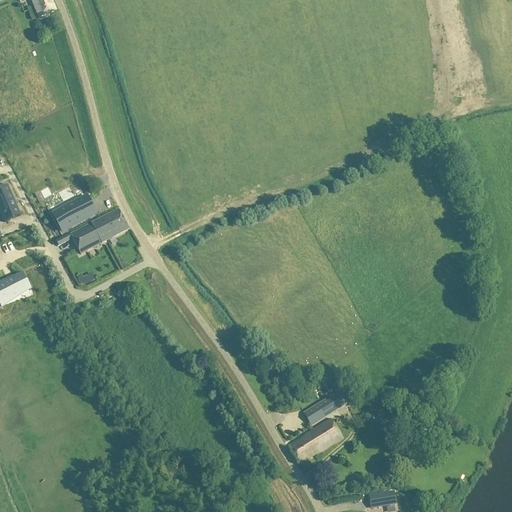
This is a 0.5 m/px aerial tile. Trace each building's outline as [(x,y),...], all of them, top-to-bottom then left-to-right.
[(30,0),(38,19),(56,11),(51,0),(30,0)] [(58,185),(32,200),(39,213),(65,197),(58,185)] [(7,186),(0,189),(0,214),(4,224),(20,216),(7,186)] [(84,199),(58,213),(67,231),(93,216),(84,199)] [(91,224),(70,237),(80,255),(102,244),(128,230),(118,210),(91,224)] [(68,234),(55,241),(58,247),(71,240),(68,234)] [(6,280),(0,282),(0,300),(3,306),(24,292),(22,289),(27,286),(21,275),(23,274),(22,273),(19,275),(8,282),(7,280),(6,280)] [(94,283),(90,276),(83,279),(81,276),(76,279),(80,286),(87,287),(94,283)] [(311,428),(346,406),(338,393),(302,414),(311,428)] [(316,455),(342,439),(330,421),(305,437),(289,447),(299,465),(316,454),(316,455)] [(394,491),(368,496),(371,509),(396,504),(394,491)] [(360,511),(360,500),(347,500),(347,509),(343,509),(343,511),(360,511)]
